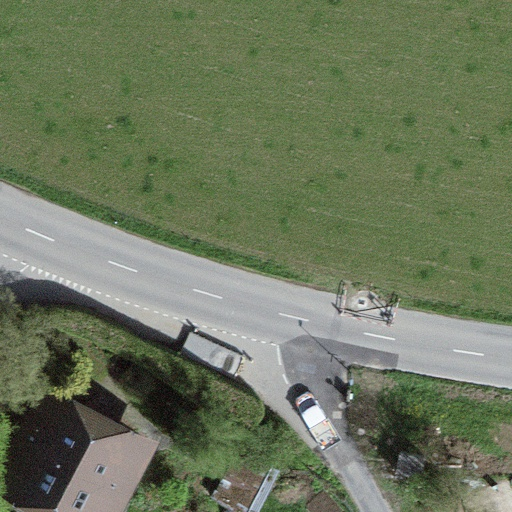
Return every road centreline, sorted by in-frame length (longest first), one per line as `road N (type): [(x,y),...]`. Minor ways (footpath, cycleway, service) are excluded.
road 1 (secondary): [(0,227),(42,249),(266,314)]
road 2 (secondary): [(266,314),(511,351)]
road 3 (residential): [(368,511),(266,314)]
